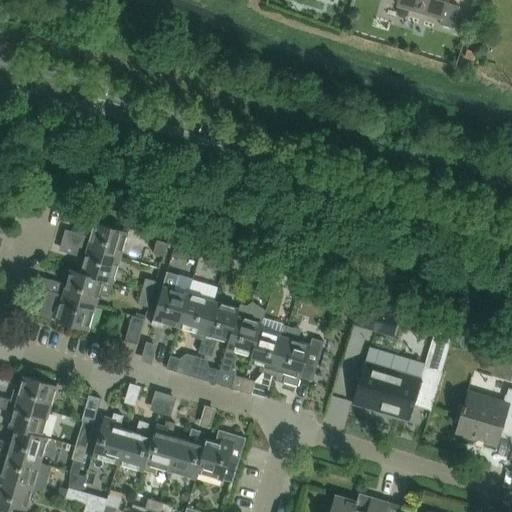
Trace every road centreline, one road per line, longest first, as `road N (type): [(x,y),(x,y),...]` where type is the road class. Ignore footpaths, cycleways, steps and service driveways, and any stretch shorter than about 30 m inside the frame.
road 1 (tertiary): [(511,231),(120,112)]
road 2 (residential): [(289,417),(128,367),(99,377),(0,348)]
road 3 (residential): [(511,494),(312,433),(289,417)]
road 4 (tertiary): [(0,76),(120,112)]
